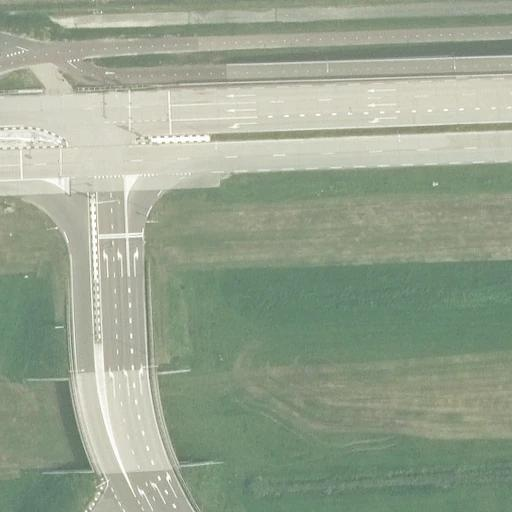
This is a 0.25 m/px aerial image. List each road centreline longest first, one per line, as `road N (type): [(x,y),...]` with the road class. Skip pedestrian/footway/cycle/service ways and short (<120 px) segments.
road 1 (secondary): [(511,93),(101,109)]
road 2 (secondary): [(116,164),(511,149)]
road 3 (unclassified): [(80,165),(93,412),(114,470),(148,502)]
road 4 (unclassified): [(148,502),(126,375),(116,164)]
